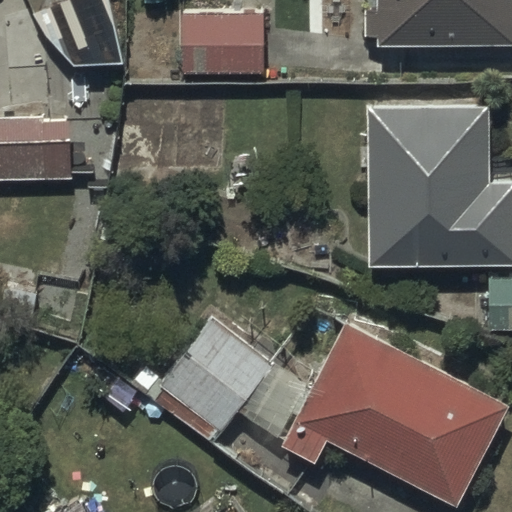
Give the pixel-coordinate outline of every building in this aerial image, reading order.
[(27,0),(35,20),(69,60),(121,56),(102,1),(103,0),(27,0)] [(511,0),(376,0),(376,3),(364,3),(365,32),(377,32),(377,41),(511,38),(511,0)] [(183,8),(182,68),(260,70),(261,9),(183,8)] [(492,103),(366,101),(364,260),(511,262),(511,177),(491,177),(492,103)] [(0,115),(0,176),(68,176),(68,116),(0,115)] [(511,276),(487,277),(488,326),(511,325),(511,276)] [(159,387),(223,426),(236,407),(278,439),(317,459),(329,434),(454,498),(504,400),(345,319),(311,375),(213,316),(159,387)]
